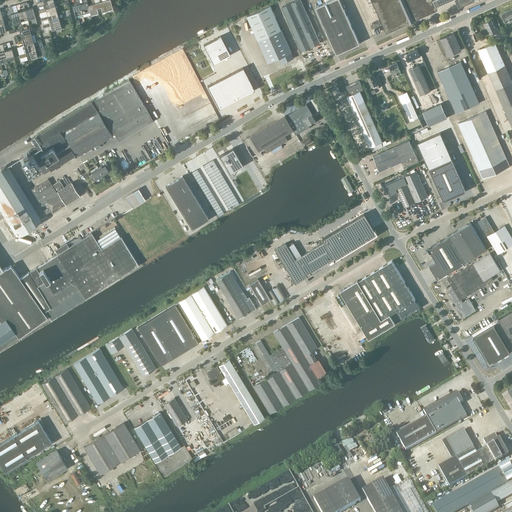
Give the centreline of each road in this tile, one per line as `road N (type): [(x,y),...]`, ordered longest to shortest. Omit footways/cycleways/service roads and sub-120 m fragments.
road 1 (unclassified): [(74,434),(397,239)]
road 2 (unclassified): [(42,242),(311,84)]
road 3 (unclassified): [(311,84),(502,0)]
road 4 (unclassified): [(397,239),(311,84)]
road 5 (unclassified): [(484,385),(397,239)]
road 6 (unclassified): [(397,239),(511,188)]
road 7 (unknown): [(503,415),(439,442),(425,468),(430,486)]
